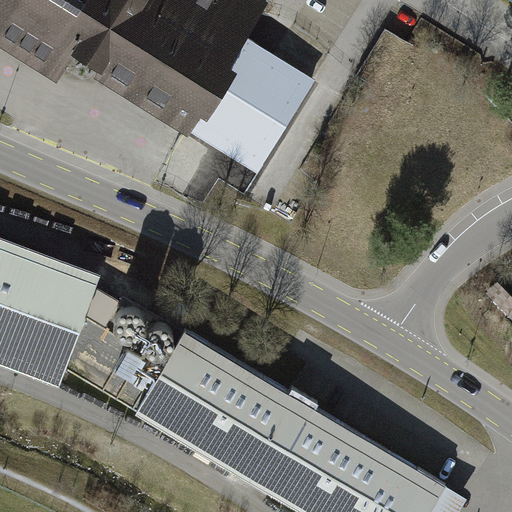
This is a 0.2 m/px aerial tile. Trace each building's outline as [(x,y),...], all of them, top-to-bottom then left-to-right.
[(0,0),(0,45),(58,81),(73,57),(188,129),(241,44),(268,2),(265,0),(0,0)] [(241,44),(188,129),(256,170),(309,85),(241,44)] [(100,272),(0,234),(0,361),(58,383),(64,367),(95,286),(100,272)] [(511,286),(507,277),(490,286),(509,319),(511,316),(511,286)] [(95,286),(64,367),(134,409),(163,362),(104,326),(119,301),(95,286)] [(114,314),(113,320),(114,325),(117,330),(121,333),(126,335),(132,336),(137,334),(141,331),(144,327),(145,322),(145,317),(143,312),(140,308),(136,305),(131,304),(126,304),(121,306),(117,310),(114,314)] [(155,322),(150,324),(146,328),(144,332),(143,338),(144,343),(147,348),(151,351),(156,353),(161,353),(166,351),(170,348),(173,344),(174,340),(174,335),(173,330),(170,326),(166,323),(161,322),(155,322)] [(431,511),(448,484),(185,326),(163,362),(134,409),(306,511),(431,511)]
